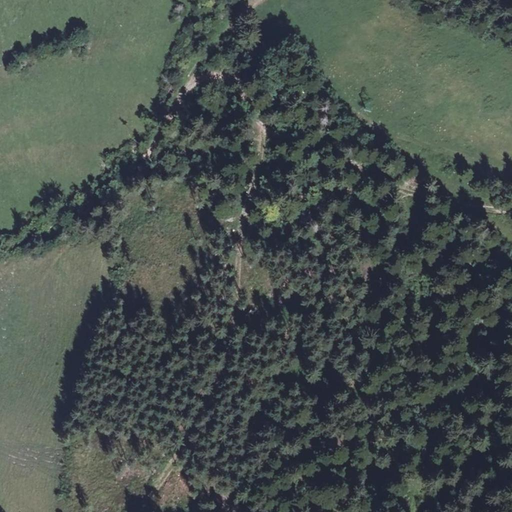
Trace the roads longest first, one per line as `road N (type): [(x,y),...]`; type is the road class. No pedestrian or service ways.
road 1 (track): [(190,84),(210,76),(236,81),(264,138),(225,365),(173,472),(141,511)]
road 2 (track): [(0,245),(85,214),(144,168),(210,50),(258,0)]
road 3 (track): [(511,204),(431,200),(264,138)]
